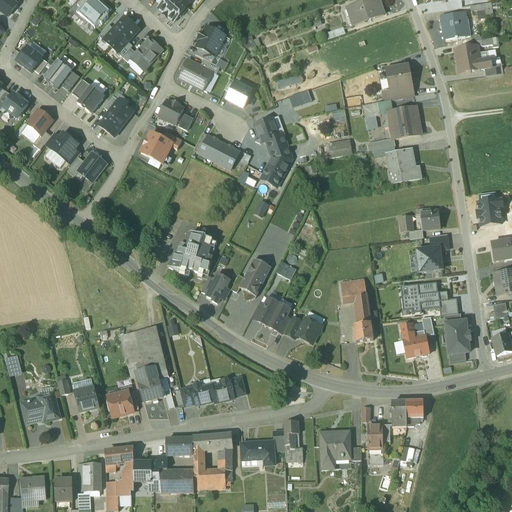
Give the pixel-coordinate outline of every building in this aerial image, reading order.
[(12,3),(8,0),(0,0),(0,12),(8,18),(17,6),(12,3)] [(107,17),(112,12),(101,2),(101,3),(97,0),(83,0),(77,6),(80,9),(77,13),(80,16),(96,30),(100,25),(102,26),(108,18),(107,17)] [(182,0),(167,0),(158,10),(173,24),(179,17),(181,19),(188,10),(187,9),(189,6),(182,0)] [(376,0),(368,3),(347,10),(352,27),(384,17),(379,2),(378,0),(376,0)] [(477,13),(477,20),(485,19),(485,15),(492,15),(491,4),(470,5),(470,13),(477,13)] [(465,14),(453,15),(453,17),(441,19),(443,28),(445,28),(446,41),(465,38),(463,22),(466,22),(465,14)] [(132,25),(125,19),(113,32),(104,43),(111,49),(132,25)] [(132,25),(111,49),(118,56),(128,45),(139,32),(132,25)] [(104,43),(113,32),(109,27),(99,38),(104,43)] [(225,38),(206,29),(203,36),(201,35),(198,41),(200,42),(196,49),(199,50),(215,59),(225,38)] [(343,30),(326,36),(328,42),(345,36),(343,30)] [(259,45),(256,37),(243,41),(246,50),(259,45)] [(135,56),(130,61),(144,73),(163,52),(149,40),(135,56)] [(491,40),(481,41),(482,48),(493,46),(491,40)] [(132,49),(128,45),(118,56),(123,60),(130,51),(132,49)] [(478,47),(466,49),(467,51),(455,53),(456,62),(458,62),(460,75),(478,72),(477,63),(476,56),(479,55),(478,47)] [(43,61),(28,50),(17,65),(32,76),(34,73),(43,61)] [(215,59),(199,50),(195,57),(204,61),(211,65),(215,59)] [(130,61),(135,56),(130,51),(123,60),(128,64),(130,61)] [(48,65),(43,61),(34,73),(39,77),(48,65)] [(211,65),(204,61),(200,68),(213,75),(216,77),(220,70),(211,65)] [(482,62),(477,63),(478,72),(484,71),(491,70),(491,67),(490,61),(482,62)] [(200,68),(188,62),(178,80),(203,93),(213,75),(200,68)] [(58,63),(44,80),(58,91),(61,88),(72,73),(58,63)] [(500,65),(491,67),(491,70),(484,71),(485,78),(502,76),(500,65)] [(409,67),(388,71),(392,91),(388,92),(388,94),(413,89),(409,67)] [(72,73),(61,88),(69,94),(80,80),(72,73)] [(300,76),(278,83),(280,89),(301,83),(300,76)] [(83,82),(72,96),(80,102),(91,88),(83,82)] [(225,92),(231,95),(235,85),(236,84),(231,82),(225,92)] [(251,93),(235,85),(231,95),(227,102),(243,110),(251,93)] [(105,99),(91,88),(80,102),(77,106),(91,117),(105,99)] [(413,89),(388,94),(390,102),(414,98),(413,89)] [(5,94),(0,100),(0,112),(1,113),(3,110),(12,98),(5,94)] [(18,100),(14,96),(12,98),(3,110),(6,113),(4,117),(10,121),(12,118),(17,121),(28,107),(22,103),(23,102),(19,99),(18,100)] [(109,113),(118,103),(113,99),(104,110),(109,113)] [(125,109),(118,103),(109,113),(98,128),(106,134),(125,109)] [(173,104),(172,105),(167,103),(159,118),(160,119),(161,121),(165,123),(167,123),(176,127),(184,111),(178,109),(179,107),(173,104)] [(378,104),(363,107),(366,120),(380,117),(378,104)] [(192,120),(197,112),(190,107),(185,115),(192,120)] [(125,109),(106,134),(114,140),(134,115),(125,109)] [(393,113),(388,114),(388,115),(393,141),(421,136),(416,109),(393,113)] [(347,123),(345,111),(332,114),(334,125),(347,123)] [(39,112),(27,128),(40,138),(44,133),(52,122),(39,112)] [(178,128),(187,133),(193,122),(184,118),(178,128)] [(376,118),(366,120),(368,131),(378,129),(376,118)] [(279,138),(273,120),(254,127),(258,138),(256,143),(261,145),(261,146),(266,144),(270,154),(287,148),(283,136),(279,138)] [(40,138),(33,147),(41,153),(45,148),(51,139),(44,133),(40,138)] [(171,149),(173,146),(163,141),(151,135),(147,143),(146,142),(144,148),(145,148),(141,155),(163,166),(171,149)] [(171,149),(178,152),(182,143),(166,135),(163,141),(173,146),(171,149)] [(51,139),(45,148),(51,153),(60,141),(54,136),(51,139)] [(60,141),(51,153),(52,152),(65,162),(65,163),(65,164),(74,152),(78,147),(64,136),(60,141)] [(202,136),(194,152),(199,155),(207,139),(202,136)] [(228,149),(217,143),(217,142),(216,142),(214,141),(213,141),(208,138),(207,139),(199,155),(199,156),(230,172),(239,156),(238,154),(232,150),(231,150),(229,149),(229,148),(228,149)] [(392,141),(373,144),(375,152),(393,149),(392,141)] [(350,143),(327,147),(329,160),(352,156),(350,143)] [(287,148),(270,154),(272,160),(261,181),(277,190),(292,161),(287,148)] [(393,149),(375,152),(376,160),(386,158),(386,157),(394,155),(393,149)] [(74,152),(65,164),(72,168),(81,157),(74,152)] [(394,155),(386,157),(386,158),(391,186),(421,181),(419,170),(415,170),(412,152),(394,155)] [(107,167),(92,155),(85,165),(78,174),(93,185),(107,167)] [(78,174),(85,165),(78,160),(72,168),(67,174),(74,179),(78,174)] [(238,182),(253,189),(256,182),(247,178),(249,175),(243,172),(238,182)] [(479,196),(480,204),(496,202),(495,195),(495,194),(479,196)] [(480,220),(481,228),(482,228),(502,226),(500,211),(503,211),(501,202),(501,201),(496,202),(480,204),(477,204),(479,213),(477,213),(478,220),(480,220)] [(262,219),(268,206),(259,202),(253,215),(262,219)] [(422,233),(441,231),(439,213),(426,215),(426,212),(420,212),(422,233)] [(412,216),(401,218),(403,235),(409,234),(414,233),(412,216)] [(422,233),(414,233),(409,234),(410,242),(423,240),(422,233)] [(207,238),(192,234),(189,246),(182,245),(179,256),(175,255),(168,269),(179,275),(179,276),(186,277),(187,272),(200,275),(199,281),(202,282),(204,276),(207,277),(212,259),(209,258),(211,250),(215,251),(217,246),(212,245),(213,241),(206,240),(207,238)] [(439,251),(439,253),(449,252),(447,237),(429,239),(431,252),(439,251)] [(510,243),(491,246),(494,264),(504,263),(503,260),(511,258),(511,254),(510,243)] [(431,252),(418,253),(420,275),(442,272),(439,253),(439,251),(431,252)] [(244,280),(239,290),(240,290),(244,292),(243,294),(246,303),(255,300),(271,270),(254,261),(244,280)] [(281,264),(272,286),(277,288),(281,277),(291,282),(296,270),(281,264)] [(511,273),(494,276),(497,298),(511,295),(511,273)] [(219,280),(215,281),(215,282),(207,297),(206,298),(213,302),(212,303),(217,306),(229,282),(220,278),(219,280)] [(239,278),(231,292),(237,295),(240,290),(239,290),(244,280),(239,278)] [(209,279),(201,294),(207,297),(215,282),(209,279)] [(364,282),(349,284),(349,288),(341,289),(343,305),(356,303),(360,327),(371,326),(364,282)] [(402,312),(402,314),(412,312),(412,316),(421,315),(421,312),(441,310),(440,303),(439,295),(438,295),(437,285),(409,288),(410,300),(402,301),(403,312),(402,312)] [(257,322),(257,323),(267,329),(279,307),(268,301),(265,308),(257,322)] [(441,310),(442,319),(445,318),(459,317),(457,301),(440,303),(441,310)] [(260,305),(252,320),(257,322),(265,308),(260,305)] [(506,306),(493,308),(494,315),(495,322),(508,320),(506,306)] [(279,307),(267,329),(277,334),(278,333),(285,318),(289,312),(279,307)] [(446,327),(462,325),(461,316),(459,317),(445,318),(446,327)] [(285,318),(278,333),(284,336),(291,321),(285,318)] [(291,321),(284,336),(295,342),(297,338),(296,338),(302,326),(292,320),(291,321)] [(426,340),(434,338),(431,320),(422,322),(426,340)] [(321,329),(305,321),(302,326),(296,338),(297,338),(313,346),(317,338),(320,338),(322,334),(320,332),(321,329)] [(462,325),(446,327),(449,357),(465,355),(469,355),(468,344),(471,343),(470,336),(468,336),(466,324),(462,325)] [(167,328),(169,337),(179,336),(177,326),(167,328)] [(360,327),(354,328),(356,345),(373,343),(371,326),(360,327)] [(412,327),(401,329),(404,343),(414,341),(412,327)] [(498,328),(501,338),(507,336),(505,327),(498,328)] [(157,329),(136,334),(144,364),(138,366),(140,373),(140,374),(157,369),(160,380),(160,381),(171,378),(157,329)] [(256,335),(260,341),(266,337),(262,331),(256,335)] [(136,334),(120,339),(127,368),(138,366),(144,364),(136,334)] [(497,358),(511,354),(507,336),(501,338),(492,340),(497,358)] [(414,341),(404,343),(407,361),(429,357),(425,339),(414,341)] [(465,355),(449,357),(450,365),(466,363),(465,355)] [(4,361),(9,379),(21,375),(16,357),(4,361)] [(138,366),(127,368),(131,381),(138,379),(141,378),(140,374),(140,373),(138,366)] [(157,369),(140,374),(141,378),(138,379),(140,385),(160,380),(157,369)] [(242,379),(230,382),(234,399),(246,396),(242,379)] [(160,380),(140,385),(145,404),(165,399),(160,381),(160,380)] [(212,390),(215,403),(215,405),(234,401),(234,399),(230,382),(229,382),(220,384),(221,388),(212,390)] [(70,397),(67,383),(58,385),(61,399),(70,397)] [(201,387),(192,389),(197,406),(197,407),(215,403),(212,390),(212,388),(202,391),(201,387)] [(192,389),(180,392),(184,409),(197,406),(192,389)] [(94,390),(77,394),(82,415),(99,411),(94,390)] [(170,392),(164,394),(169,411),(175,409),(170,392)] [(54,394),(38,399),(39,403),(22,407),(27,426),(44,421),(45,424),(61,420),(54,394)] [(139,412),(134,394),(130,395),(134,413),(139,412)] [(130,395),(117,399),(118,402),(110,404),(115,420),(122,418),(123,420),(128,418),(127,415),(134,413),(130,395)] [(406,404),(392,404),(392,429),(407,429),(407,428),(407,421),(406,404)] [(423,404),(406,404),(407,421),(420,421),(423,421),(423,404)] [(371,411),(362,411),(362,425),(367,425),(367,423),(370,423),(371,411)] [(420,421),(407,421),(407,428),(407,429),(414,429),(414,427),(420,426),(420,421)] [(298,424),(285,425),(286,449),(295,448),(295,437),(299,437),(298,424)] [(383,428),(368,428),(368,452),(383,452),(383,444),(383,428)] [(284,435),(274,435),(275,445),(275,455),(285,455),(284,449),(284,435)] [(351,438),(329,439),(328,435),(321,435),(322,473),(335,473),(335,461),(351,460),(351,451),(351,438)] [(231,437),(193,440),(193,453),(203,453),(219,452),(219,454),(232,453),(233,453),(231,437)] [(193,440),(166,441),(167,445),(167,446),(167,456),(168,459),(193,458),(193,453),(193,440)] [(275,445),(254,445),(242,446),(243,465),(265,464),(266,469),(276,468),(275,455),(275,445)] [(286,449),(284,449),(285,455),(285,465),(296,464),(295,451),(295,448),(286,449)] [(416,452),(403,449),(400,462),(414,465),(415,458),(416,452)] [(134,451),(121,453),(122,462),(128,462),(134,461),(134,451)] [(362,451),(351,451),(351,460),(352,464),(362,463),(362,451)] [(383,452),(368,452),(368,468),(384,468),(383,452)] [(121,453),(107,454),(107,468),(106,468),(106,475),(116,475),(116,468),(121,467),(123,465),(122,462),(121,453)] [(203,453),(193,453),(193,458),(194,475),(204,474),(203,453)] [(232,453),(219,454),(219,463),(221,465),(221,474),(226,474),(232,474),(232,453)] [(153,465),(134,465),(134,485),(149,484),(149,494),(161,494),(160,475),(167,475),(167,474),(168,474),(168,459),(158,459),(158,462),(153,462),(153,465)] [(351,460),(335,461),(335,473),(352,472),(352,464),(351,460)] [(134,461),(128,462),(128,469),(124,475),(124,485),(118,485),(118,500),(131,499),(132,499),(132,495),(134,495),(134,490),(134,485),(134,481),(134,465),(134,461)] [(91,468),(84,468),(85,494),(92,494),(92,492),(101,492),(101,467),(91,468)] [(168,474),(167,474),(167,475),(160,475),(161,494),(161,497),(194,496),(194,493),(194,475),(194,474),(168,474)] [(194,475),(194,493),(226,491),(226,484),(226,474),(221,474),(204,474),(194,475)] [(45,482),(18,484),(20,502),(21,502),(21,505),(46,503),(45,482)] [(72,484),(57,484),(57,506),(72,506),(72,484)] [(118,485),(107,486),(106,511),(118,511),(119,509),(132,509),(132,503),(131,499),(118,500),(118,485)] [(89,511),(88,497),(78,497),(79,511),(89,511)] [(12,498),(5,498),(4,511),(13,511),(13,503),(13,502),(12,498)] [(20,502),(13,502),(13,503),(13,511),(21,511),(21,505),(21,502),(20,502)]
